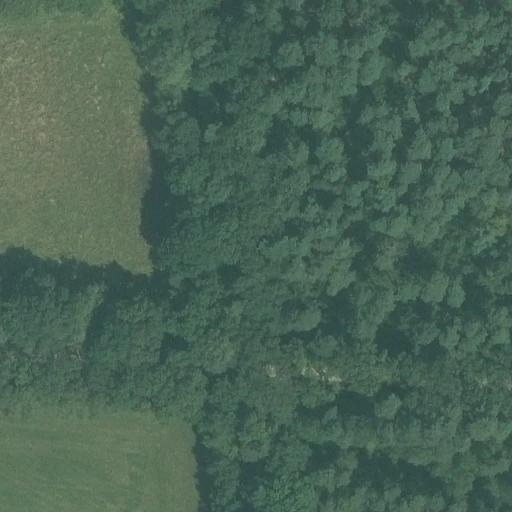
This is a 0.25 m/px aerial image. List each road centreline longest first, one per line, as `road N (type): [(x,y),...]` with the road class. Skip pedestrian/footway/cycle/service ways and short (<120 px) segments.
road 1 (track): [(253,367),(511,386)]
road 2 (track): [(0,350),(253,367)]
road 3 (track): [(273,511),(253,367)]
